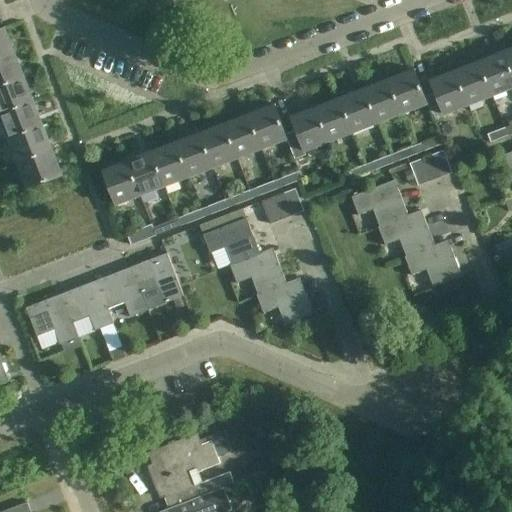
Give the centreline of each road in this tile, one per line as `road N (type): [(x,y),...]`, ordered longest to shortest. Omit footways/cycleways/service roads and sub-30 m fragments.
road 1 (residential): [(420,0),(236,78),(208,81),(48,14),(40,0)]
road 2 (residential): [(45,411),(227,344),(364,397)]
road 3 (residential): [(364,397),(481,350),(502,332),(498,299),(455,187)]
road 4 (residential): [(364,397),(303,223)]
